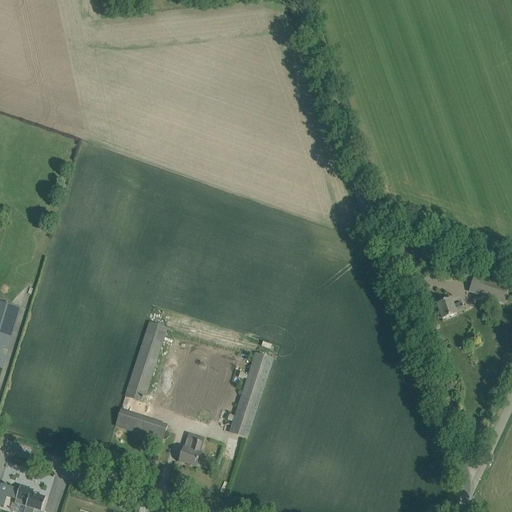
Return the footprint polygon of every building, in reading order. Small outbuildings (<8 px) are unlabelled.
[(38,151),(38,153),(38,154),(38,156),(38,158),(38,159),(39,160),(39,161),(40,163),(41,164),(42,165),(43,166),(44,167),(45,168),(47,169),(48,170),(50,171),(52,171),(53,171),(55,171),(57,171),(59,171),(60,170),(62,170),(63,169),(64,168),(66,167),(67,165),(68,164),(69,162),(70,161),(70,160),(71,158),(71,156),(71,155),(71,154),(71,152),(71,151),(71,150),(71,149),(70,148),(69,147),(69,145),(68,144),(67,143),(66,142),(65,141),(64,140),(63,140),(61,139),(60,138),(59,138),(57,138),(55,138),(54,138),(52,138),(50,138),(49,139),(48,139),(47,140),(45,140),(44,142),(43,143),(41,144),(41,145),(40,146),(39,148),(39,149),(38,151)] [(511,288),(476,275),(470,293),(505,305),(511,288)] [(437,304),(443,320),(465,312),(461,303),(455,305),(452,299),(437,304)] [(0,302),(0,353),(2,354),(4,348),(8,349),(20,308),(0,302)] [(168,329),(149,323),(125,397),(143,403),(168,329)] [(157,408),(182,414),(184,403),(178,402),(195,335),(176,330),(157,408)] [(212,425),(233,348),(212,342),(190,419),(212,425)] [(230,435),(248,441),(274,361),(256,355),(230,435)] [(152,420),(146,437),(162,442),(168,425),(152,420)] [(196,467),(199,458),(201,454),(199,453),(204,439),(189,434),(184,448),(183,453),(180,462),(196,467)] [(26,507),(23,511),(33,511),(34,509),(42,511),(46,498),(33,494),(34,491),(21,487),(15,504),(26,507)]
